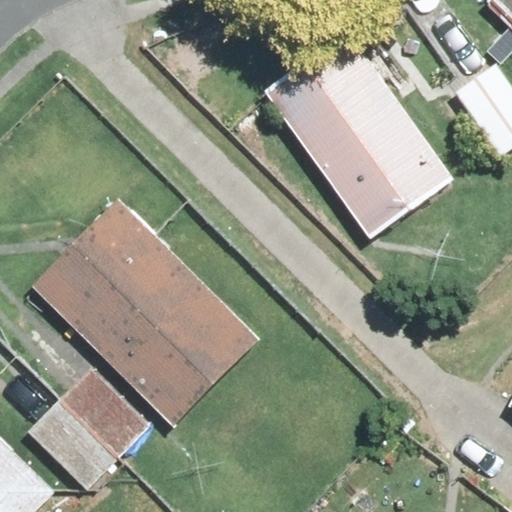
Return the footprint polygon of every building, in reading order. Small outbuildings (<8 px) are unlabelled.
[(362,14),(269,77),(384,243),(476,179),(362,14)] [(511,94),(493,67),(449,98),(494,163),(511,150),(511,94)] [(279,331),(135,189),(42,282),(185,424),(279,331)] [(104,363),(38,429),(99,490),(165,424),(104,363)] [(0,418),(0,511),(58,511),(76,495),(0,418)]
